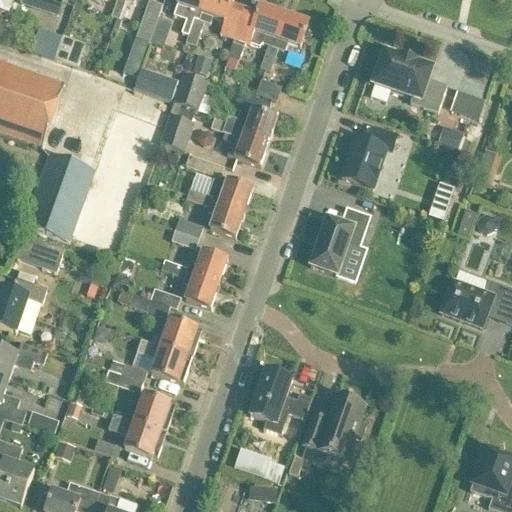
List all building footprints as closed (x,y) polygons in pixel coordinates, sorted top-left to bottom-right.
[(0,0),(0,15),(9,19),(14,4),(3,0),(0,0)] [(113,0),(112,1),(118,3),(111,23),(117,25),(125,0),(113,0)] [(125,0),(117,25),(122,27),(129,7),(134,9),(136,0),(145,0),(151,2),(151,0),(125,0)] [(181,0),(173,22),(186,27),(181,40),(187,42),(190,36),(194,25),(199,27),(208,0),(181,0)] [(224,28),(220,41),(233,46),(243,17),(231,12),(235,3),(226,0),(208,0),(199,27),(194,25),(190,36),(200,40),(204,29),(210,31),(212,24),(224,28)] [(149,7),(136,44),(150,49),(154,38),(155,35),(158,26),(162,14),(163,12),(149,7)] [(243,17),(233,46),(227,63),(238,67),(244,50),(249,51),(250,50),(259,53),(263,50),(268,52),(269,51),(273,53),(284,21),(260,12),(257,22),(243,17)] [(299,54),(308,29),(284,21),(273,53),(269,51),(268,52),(265,62),(275,65),(278,55),(284,57),(287,49),(299,54)] [(185,49),(195,52),(200,40),(190,36),(185,49)] [(61,41),(56,57),(53,65),(77,73),(85,50),(61,41)] [(401,62),(400,64),(385,58),(373,90),(412,104),(410,109),(438,119),(447,92),(428,86),(432,75),(416,69),(417,67),(401,62)] [(260,75),(270,78),(275,65),(265,62),(260,75)] [(0,139),(43,155),(65,90),(0,67),(0,139)] [(178,87),(142,75),(135,95),(172,108),(178,87)] [(183,81),(172,114),(193,122),(195,115),(198,117),(208,89),(183,81)] [(282,94),(261,86),(256,101),(276,108),(282,94)] [(456,97),(450,117),(478,126),(485,107),(456,97)] [(223,140),(225,140),(234,144),(237,138),(269,149),(269,148),(264,146),(268,134),(274,136),(277,125),(267,121),(271,110),(248,102),(239,126),(228,122),(226,128),(227,129),(223,140)] [(194,130),(190,129),(193,122),(172,114),(160,151),(185,159),(194,130)] [(227,129),(226,128),(214,124),(210,135),(223,140),(227,129)] [(391,156),(395,143),(375,136),(370,151),(353,145),(340,183),(371,193),(385,154),(391,156)] [(269,150),(269,149),(237,138),(234,144),(225,140),(223,145),(232,148),(227,162),(260,173),(265,162),(259,160),(264,148),(269,150)] [(70,249),(95,177),(48,160),(22,233),(70,249)] [(224,174),(189,161),(185,172),(220,185),(224,174)] [(440,185),(429,217),(443,223),(455,190),(440,185)] [(186,205),(199,210),(202,200),(213,204),(212,209),(244,220),(244,219),(239,217),(243,205),(248,207),(252,196),(227,187),(226,190),(214,186),(210,196),(191,189),(186,205)] [(244,221),(244,220),(212,209),(213,204),(202,200),(199,210),(209,213),(207,219),(215,222),(210,236),(235,245),(239,233),(234,231),(238,219),(244,221)] [(365,239),(370,224),(346,216),(341,231),(327,226),(310,273),(337,283),(354,236),(365,239)] [(476,221),(465,217),(457,240),(468,244),(476,221)] [(204,234),(179,225),(175,236),(200,244),(204,234)] [(200,244),(175,236),(171,248),(196,257),(200,244)] [(57,280),(64,257),(25,243),(17,266),(57,280)] [(190,270),(188,275),(187,279),(219,291),(219,290),(214,288),(218,276),(223,278),(227,267),(202,258),(197,273),(190,270)] [(165,277),(173,280),(176,271),(164,266),(161,276),(165,277)] [(188,275),(176,271),(173,280),(185,284),(183,290),(190,293),(185,306),(210,315),(214,304),(209,302),(213,290),(218,292),(219,291),(194,282),(187,279),(188,275)] [(12,297),(2,294),(0,300),(0,333),(17,339),(28,306),(42,311),(48,297),(16,285),(12,297)] [(501,318),(509,294),(487,286),(483,298),(452,287),(440,319),(482,334),(489,314),(501,318)] [(117,308),(165,325),(169,313),(151,307),(121,296),(117,308)] [(151,307),(169,313),(176,316),(180,305),(154,296),(151,307)] [(160,352),(188,362),(193,364),(198,349),(193,347),(197,335),(169,325),(160,352)] [(183,374),(188,362),(160,352),(159,354),(142,348),(138,360),(155,366),(150,380),(183,392),(188,376),(183,374)] [(0,354),(0,382),(9,386),(14,371),(31,377),(34,368),(44,372),(48,359),(22,349),(17,361),(0,354)] [(112,367),(108,377),(143,389),(147,379),(112,367)] [(298,407),(288,403),(294,385),(267,376),(251,423),(267,428),(264,436),(282,442),(290,421),(305,427),(313,405),(301,400),(298,407)] [(130,406),(140,410),(133,427),(161,437),(166,439),(171,425),(166,423),(170,411),(139,400),(143,389),(108,377),(104,388),(133,398),(130,406)] [(4,402),(9,386),(0,382),(0,424),(21,432),(26,420),(17,416),(20,407),(4,402)] [(361,429),(368,411),(336,400),(327,427),(314,422),(303,452),(348,468),(356,444),(362,446),(367,431),(361,429)] [(55,437),(60,424),(33,415),(29,428),(55,437)] [(161,437),(133,427),(133,428),(114,422),(109,437),(128,443),(124,455),(156,467),(162,451),(157,449),(161,437)] [(55,458),(73,464),(78,450),(60,444),(55,458)] [(121,454),(98,446),(94,457),(117,465),(121,454)] [(17,474),(23,455),(0,447),(0,505),(17,511),(22,511),(33,480),(17,474)] [(493,506),(490,511),(511,511),(511,465),(505,463),(506,460),(489,454),(488,457),(486,457),(483,465),(480,464),(475,479),(478,480),(471,499),(493,506)] [(271,466),(241,455),(234,475),(265,485),(271,466)] [(113,497),(119,478),(110,475),(104,494),(113,497)] [(93,511),(98,499),(70,489),(66,502),(52,497),(47,511),(93,511)] [(275,509),(276,498),(266,497),(265,507),(275,509)] [(135,511),(98,499),(93,511),(135,511)]
